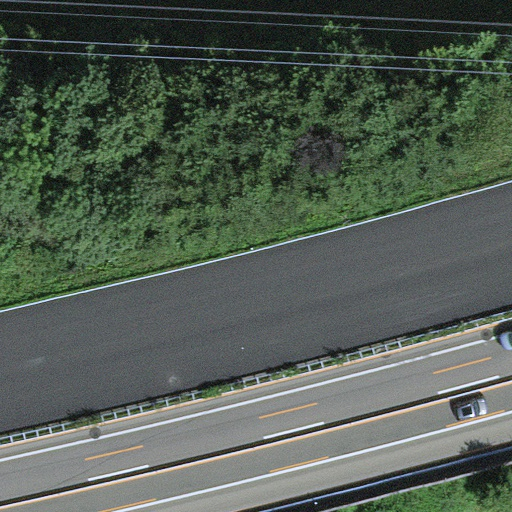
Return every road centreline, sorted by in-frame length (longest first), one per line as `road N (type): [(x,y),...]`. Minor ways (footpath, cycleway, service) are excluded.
road 1 (motorway): [(511,252),(0,379)]
road 2 (motorway): [(0,498),(511,372)]
